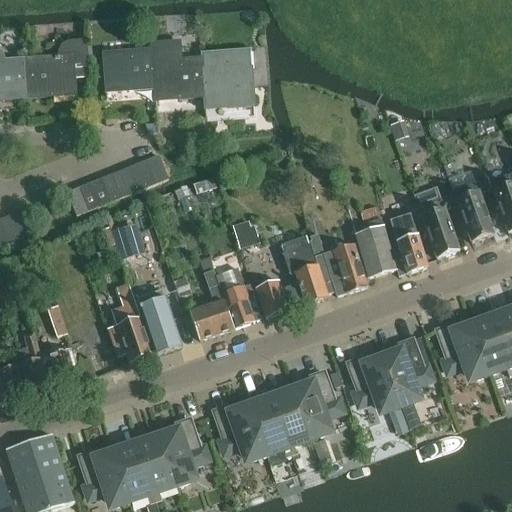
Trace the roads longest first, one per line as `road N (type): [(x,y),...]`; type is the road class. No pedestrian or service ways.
road 1 (tertiary): [(0,439),(511,266)]
road 2 (residential): [(0,143),(136,131),(136,140),(23,193),(0,187)]
